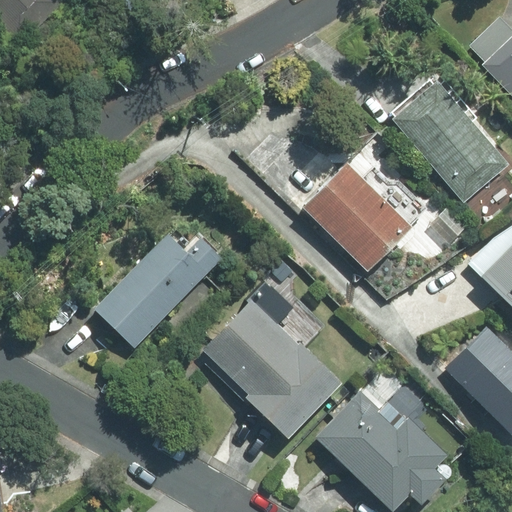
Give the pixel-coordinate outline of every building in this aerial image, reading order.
[(65,3),(61,0),(0,0),(0,27),(21,48),(65,3)] [(511,15),(503,6),(462,44),(511,99),(511,15)] [(507,162),(427,76),(384,116),(463,202),(507,162)] [(360,177),(343,159),(294,207),(360,274),(424,210),(376,161),(360,177)] [(470,228),(446,203),(426,222),(451,247),(470,228)] [(511,215),(510,214),(465,261),(511,304),(511,215)] [(132,346),(220,255),(193,229),(176,247),(159,230),(88,303),(132,346)] [(338,379),(297,342),(314,323),(267,279),(250,298),(248,296),(200,349),(209,357),(197,369),(241,409),(248,401),(286,435),(338,379)] [(511,354),(482,325),(442,366),(511,434),(511,354)] [(359,390),(357,389),(311,434),(387,510),(406,492),(413,500),(446,467),(435,456),(441,449),(387,394),(401,380),(385,364),(359,390)]
